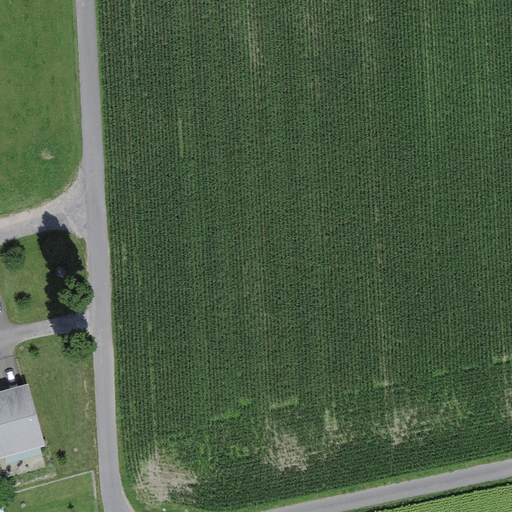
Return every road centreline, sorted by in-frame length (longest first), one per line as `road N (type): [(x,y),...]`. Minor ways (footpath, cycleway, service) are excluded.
road 1 (unclassified): [(88,0),(123,511)]
road 2 (unclassified): [(308,511),(511,465)]
